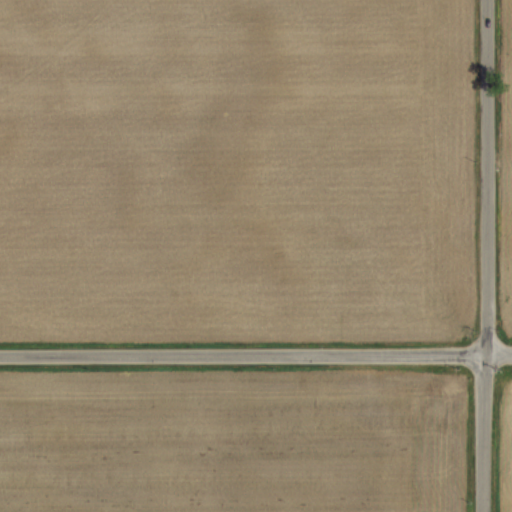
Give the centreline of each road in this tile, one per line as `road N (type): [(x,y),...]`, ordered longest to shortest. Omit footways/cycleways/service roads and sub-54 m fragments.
road 1 (residential): [(0,356),(511,351)]
road 2 (residential): [(479,511),(484,0)]
